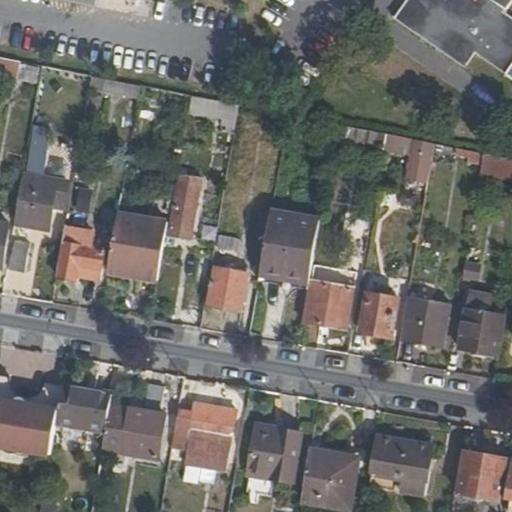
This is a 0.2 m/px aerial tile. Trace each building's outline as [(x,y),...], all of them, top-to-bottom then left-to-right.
[(407,0),(395,18),(404,24),(408,4),(411,0),(407,0)] [(511,0),(411,0),(408,4),(404,24),(466,66),(477,52),(511,76),(511,16),(505,12),(511,1),(511,0)] [(0,81),(22,80),(20,58),(0,59),(0,81)] [(39,82),(41,70),(25,66),(22,79),(39,82)] [(138,99),(140,86),(99,78),(90,77),(87,90),(138,99)] [(235,122),(237,106),(191,97),(188,113),(235,122)] [(288,116),(269,113),(267,123),(287,126),(288,116)] [(384,135),(337,126),(334,139),(383,150),(384,135)] [(427,184),(434,145),(384,135),(383,150),(382,152),(408,156),(403,179),(427,184)] [(30,144),(24,176),(42,180),(47,146),(30,144)] [(481,167),(483,155),(455,149),(454,156),(467,159),(466,164),(481,167)] [(511,176),(511,159),(483,155),(481,167),(481,171),(511,176)] [(23,176),(14,225),(47,231),(51,208),(52,203),(61,205),(63,205),(66,183),(42,180),(24,176),(23,176)] [(190,240),(200,181),(180,177),(170,236),(190,240)] [(86,189),(71,186),(66,212),(82,214),(86,189)] [(309,285),(320,222),(271,213),(260,276),(309,285)] [(157,282),(166,224),(149,222),(148,227),(117,221),(109,268),(139,274),(139,279),(157,282)] [(0,270),(2,271),(9,227),(0,225),(0,270)] [(63,230),(61,245),(64,245),(57,281),(76,283),(78,271),(102,274),(105,251),(90,249),(92,234),(63,230)] [(238,241),(218,237),(215,249),(236,253),(238,241)] [(29,244),(14,241),(9,271),(24,273),(29,244)] [(253,269),(240,267),(239,272),(214,268),(208,307),(246,314),(253,269)] [(309,285),(260,276),(258,283),(308,291),(309,285)] [(353,290),(312,283),(305,324),(346,330),(353,290)] [(499,357),(505,318),(494,316),(497,298),(470,293),(460,350),(499,357)] [(391,339),(398,301),(368,296),(362,333),(391,339)] [(450,307),(408,299),(401,340),(443,348),(450,307)] [(57,422),(63,388),(46,385),(43,405),(24,401),(17,403),(13,407),(5,406),(9,379),(0,377),(0,448),(51,457),(57,422)] [(10,379),(9,379),(5,406),(13,407),(17,403),(24,401),(18,399),(13,394),(10,388),(10,379)] [(43,405),(46,385),(45,385),(41,393),(32,399),(24,401),(43,405)] [(109,407),(112,395),(63,388),(57,422),(105,430),(109,407)] [(194,411),(179,408),(174,442),(216,450),(218,441),(231,443),(236,414),(195,406),(194,411)] [(135,412),(109,407),(105,430),(102,449),(128,454),(135,412)] [(166,417),(135,412),(128,454),(158,459),(166,417)] [(277,441),(280,429),(255,425),(253,437),(277,441)] [(300,432),(280,429),(277,441),(253,437),(246,476),(291,484),(300,432)] [(434,444),(374,434),(368,468),(402,474),(399,489),(425,493),(434,444)] [(327,455),(310,452),(301,502),(348,510),(356,461),(326,457),(327,455)] [(497,459),(464,453),(457,494),(499,501),(503,474),(495,473),(497,459)]
